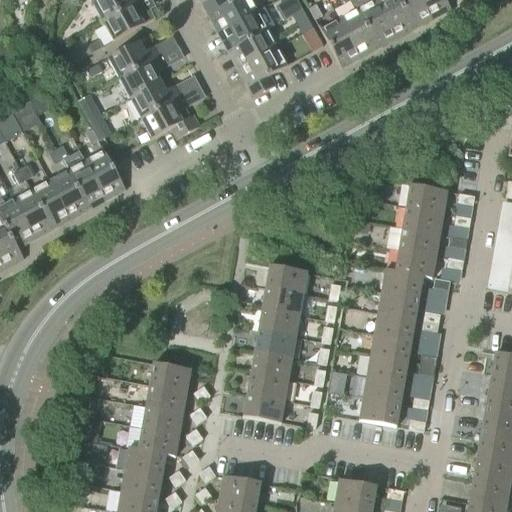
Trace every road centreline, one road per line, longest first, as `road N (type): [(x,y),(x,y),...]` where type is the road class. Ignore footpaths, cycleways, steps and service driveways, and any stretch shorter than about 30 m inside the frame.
road 1 (tertiary): [(15,375),(58,304),(99,270),(264,179)]
road 2 (tertiary): [(264,179),(511,53)]
road 3 (residential): [(431,465),(336,447),(299,459),(212,444)]
road 4 (residential): [(463,318),(501,136)]
road 5 (residential): [(431,465),(463,318)]
road 6 (residential): [(236,131),(167,0)]
road 7 (residential): [(236,131),(127,187)]
